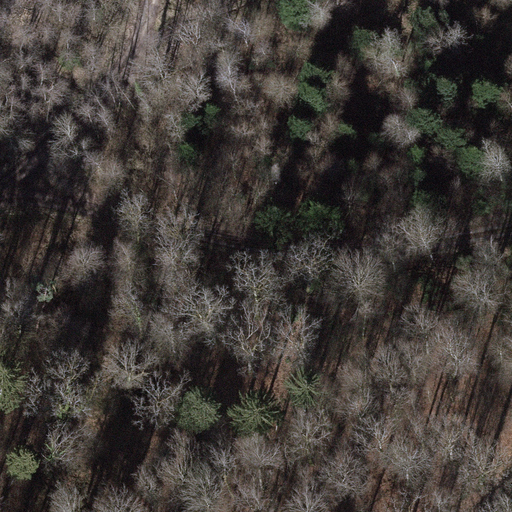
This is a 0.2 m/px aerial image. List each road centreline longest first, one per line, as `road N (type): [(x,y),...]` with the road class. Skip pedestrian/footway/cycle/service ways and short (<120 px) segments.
road 1 (track): [(511,231),(338,253),(218,233),(12,181)]
road 2 (track): [(0,189),(131,58),(154,0)]
